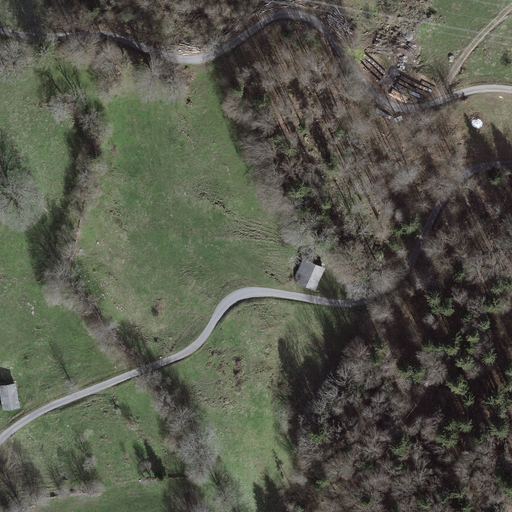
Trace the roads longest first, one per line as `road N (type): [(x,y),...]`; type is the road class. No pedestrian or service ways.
road 1 (unclassified): [(0,439),(59,402),(190,350),(236,297),(263,292),(342,304),(372,297),(406,267),(454,179),(484,164),(511,164)]
road 2 (unclassified): [(511,90),(478,88),(416,107),(383,101),(324,28),(299,14),(270,17),(211,56),(193,58),(104,33),(0,28)]
road 3 (track): [(434,101),(470,46),(511,6)]
